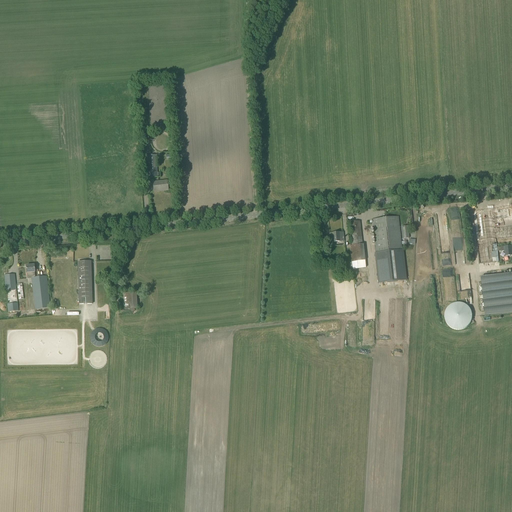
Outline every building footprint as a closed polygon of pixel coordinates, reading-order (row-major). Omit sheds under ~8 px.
[(157,176),(156,162),(156,155),(148,155),(149,177),(157,176)] [(168,190),(167,185),(167,182),(153,183),(154,192),(161,191),(161,190),(168,190)] [(494,220),(511,217),(511,203),(511,204),(511,206),(473,211),(477,242),(479,264),(499,262),(498,252),(505,251),(506,256),(511,255),(511,247),(511,246),(497,248),(494,220)] [(406,283),(402,250),(401,250),(398,217),(372,220),(376,253),(375,253),(379,286),(406,283)] [(362,240),(360,226),(360,221),(349,223),(351,241),(352,246),(362,245),(362,240)] [(511,227),(496,230),(497,240),(511,238),(511,227)] [(329,234),(330,239),(330,243),(344,241),(343,233),(329,234)] [(91,304),(90,267),(90,262),(78,262),(78,267),(78,304),(91,304)] [(50,308),(47,281),(46,276),(35,278),(34,265),(26,266),(27,273),(27,279),(31,279),(34,298),(35,307),(36,307),(37,310),(50,308)] [(511,312),(511,273),(503,274),(481,277),(481,282),(477,282),(481,312),(485,311),(485,316),(511,312)] [(14,274),(4,275),(5,280),(6,291),(16,290),(16,288),(15,279),(14,274)] [(137,309),(136,298),(136,293),(122,293),(123,298),(124,310),(137,309)] [(17,303),(7,304),(8,312),(18,311),(17,303)] [(449,329),(461,329),(471,325),(471,314),(467,303),(455,303),(445,307),(445,319),(449,329)] [(93,327),(89,343),(105,347),(109,332),(93,327)]
